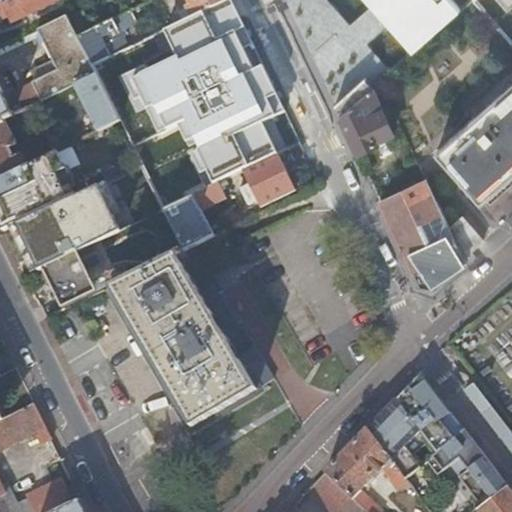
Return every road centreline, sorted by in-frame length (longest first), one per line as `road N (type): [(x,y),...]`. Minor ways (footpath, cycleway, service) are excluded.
road 1 (residential): [(252,0),(399,303)]
road 2 (residential): [(114,511),(0,284)]
road 3 (residential): [(419,345),(260,511)]
road 4 (residential): [(511,264),(419,345)]
